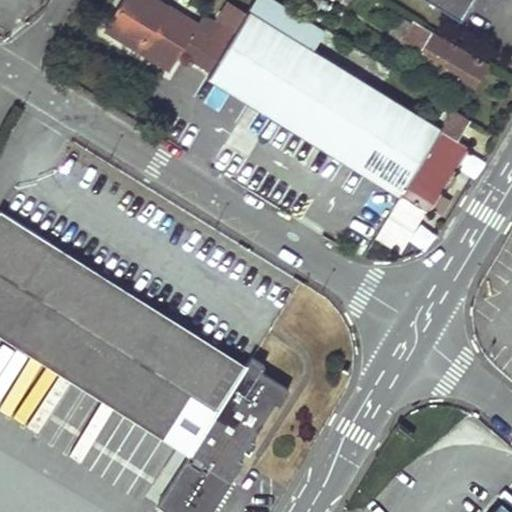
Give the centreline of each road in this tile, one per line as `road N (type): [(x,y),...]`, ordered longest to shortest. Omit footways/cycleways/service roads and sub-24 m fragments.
road 1 (unclassified): [(15,77),(415,329)]
road 2 (tertiary): [(306,511),(415,329)]
road 3 (tertiary): [(415,329),(511,167)]
